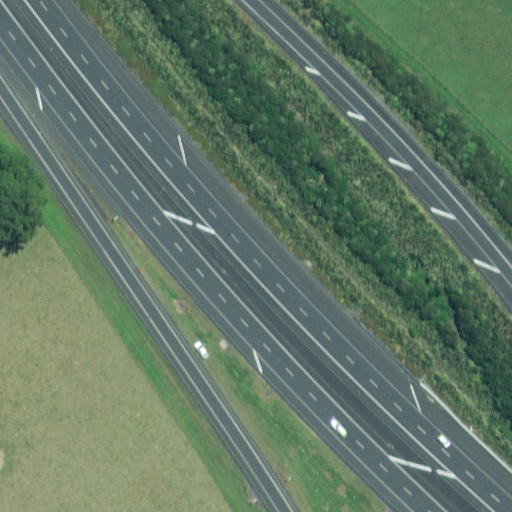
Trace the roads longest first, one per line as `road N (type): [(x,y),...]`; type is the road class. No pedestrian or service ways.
road 1 (motorway): [(39,0),(281,287),(511,511)]
road 2 (motorway): [(429,511),(223,301),(0,18)]
road 3 (motorway): [(273,511),(0,86)]
road 4 (motorway): [(234,0),(447,213),(511,293)]
